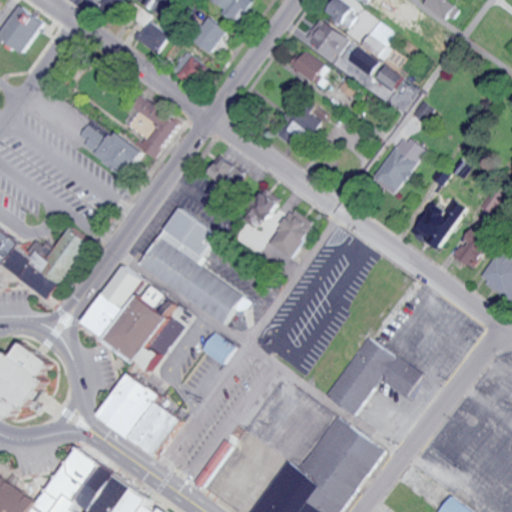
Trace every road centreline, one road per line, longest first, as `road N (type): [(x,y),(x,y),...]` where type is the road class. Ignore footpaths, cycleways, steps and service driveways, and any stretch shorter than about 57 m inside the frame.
road 1 (residential): [(217,117),(511,326)]
road 2 (tertiary): [(297,0),(119,255)]
road 3 (residential): [(362,511),(480,366),(511,344)]
road 4 (residential): [(50,0),(217,117)]
road 5 (primary): [(92,432),(204,511)]
